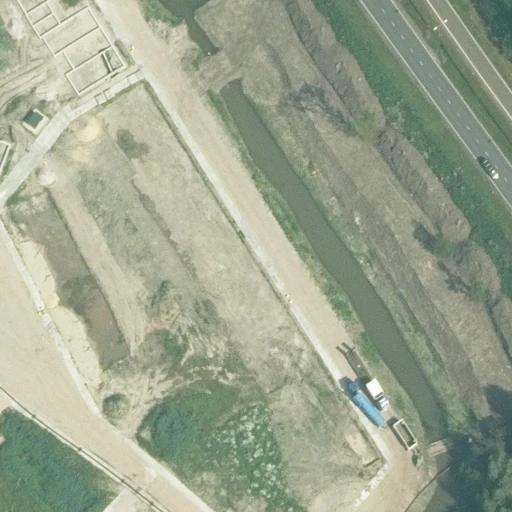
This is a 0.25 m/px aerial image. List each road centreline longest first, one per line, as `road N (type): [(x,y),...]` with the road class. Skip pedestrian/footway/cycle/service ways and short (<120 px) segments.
road 1 (residential): [(387,511),(410,479),(107,0)]
road 2 (primary): [(372,0),(511,183)]
road 3 (residential): [(98,447),(0,247)]
road 4 (primary): [(511,104),(434,0)]
road 5 (residential): [(0,369),(98,447)]
